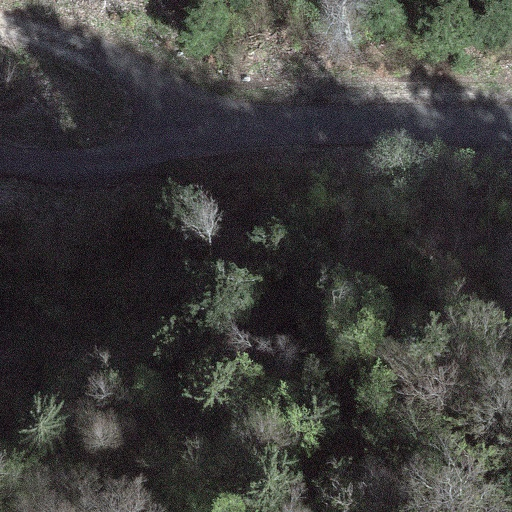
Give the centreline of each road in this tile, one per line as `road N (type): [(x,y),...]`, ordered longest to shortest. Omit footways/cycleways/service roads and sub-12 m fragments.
road 1 (track): [(511,140),(269,125),(174,127),(140,145),(96,153),(0,147)]
road 2 (track): [(174,127),(145,85),(105,53),(0,17)]
